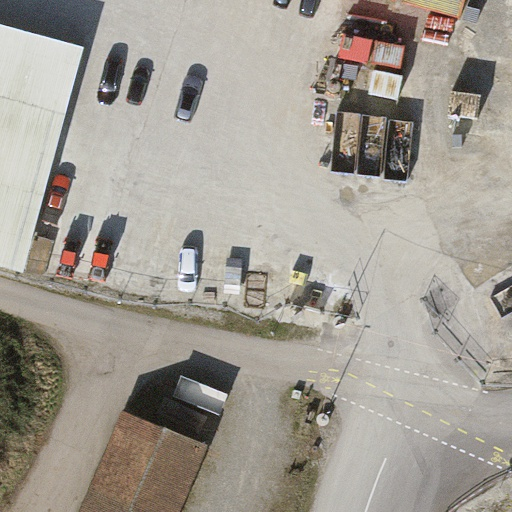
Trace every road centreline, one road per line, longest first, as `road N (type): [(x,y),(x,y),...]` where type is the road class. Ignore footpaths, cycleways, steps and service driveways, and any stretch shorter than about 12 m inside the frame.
road 1 (track): [(0,290),(319,366),(442,406),(511,417)]
road 2 (track): [(50,511),(127,326)]
